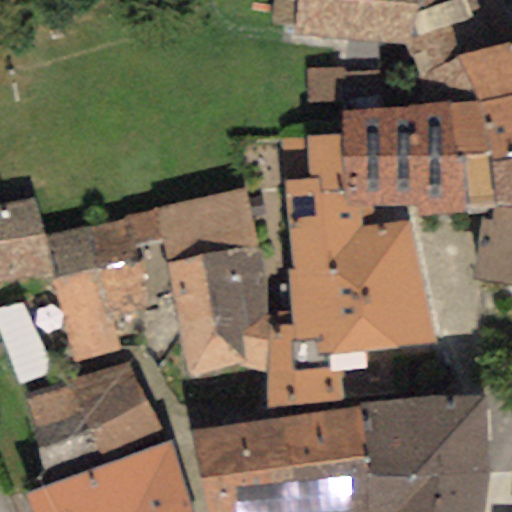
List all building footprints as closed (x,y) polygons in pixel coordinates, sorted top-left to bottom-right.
[(270,0),(269,22),(295,22),(295,37),(404,46),(417,0),(270,0)] [(511,34),(498,0),(417,0),(404,46),(419,75),(456,60),(511,38),(511,34)] [(511,38),(456,60),(419,75),(426,108),(448,106),(457,157),(489,152),(489,166),(511,160),(511,38)] [(376,68),(304,71),(307,138),(343,137),(342,113),(377,112),(376,68)] [(426,108),(377,112),(342,113),(343,137),(346,211),(406,206),(407,222),(466,215),(457,157),(448,106),(426,108)] [(343,137),(307,138),(281,140),(292,326),(263,327),(267,362),(267,409),(341,400),(339,356),(433,344),(407,222),(406,206),(346,211),(343,137)] [(495,213),(511,210),(511,160),(489,166),(489,152),(457,157),(466,215),(480,215),(495,213)] [(245,189),(129,217),(135,244),(162,241),(187,382),(267,362),(263,327),(245,189)] [(32,201),(0,206),(0,284),(50,276),(41,235),(32,201)] [(511,210),(495,213),(480,215),(481,286),(511,285),(511,210)] [(129,217),(41,235),(50,276),(68,361),(116,351),(110,321),(149,312),(135,244),(129,217)] [(128,361),(25,403),(48,486),(164,441),(128,361)] [(482,395),(360,407),(366,481),(486,476),(482,395)] [(360,407),(277,420),(286,511),(367,511),(366,481),(360,407)] [(286,511),(277,420),(189,433),(207,511),(286,511)] [(48,486),(25,495),(30,511),(192,511),(174,438),(164,441),(48,486)] [(386,511),(387,511),(483,511),(486,476),(366,481),(367,511),(386,511)]
